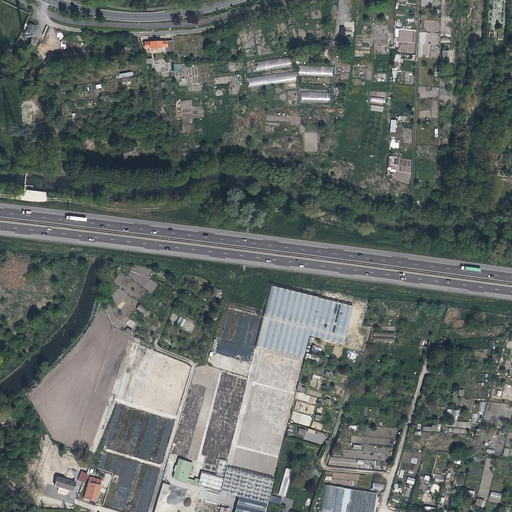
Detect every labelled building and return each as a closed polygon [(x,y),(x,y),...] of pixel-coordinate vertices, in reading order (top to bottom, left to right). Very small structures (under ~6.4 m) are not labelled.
[(32,34),(36,25),(30,22),(26,31),(32,34)] [(415,38),(416,30),(400,30),(399,42),(412,42),(412,38),(415,38)] [(426,33),(426,38),(430,38),(430,45),(439,45),(438,33),(426,33)] [(167,51),(173,51),(173,41),(144,42),(144,49),(149,48),(149,52),(155,52),(155,48),(167,48),(167,51)] [(183,46),(184,57),(197,56),(196,45),(183,46)] [(333,55),(304,54),(304,59),(321,60),(321,63),(333,63),(333,55)] [(290,57),(256,62),(257,67),(254,67),(255,71),(270,69),(270,68),(291,66),(290,57)] [(298,66),(298,75),(332,75),(332,66),(298,66)] [(249,87),(296,81),(295,72),(248,78),(249,87)] [(330,102),(330,92),(301,92),(301,102),(330,102)] [(135,147),(122,150),(124,159),(138,155),(135,147)] [(394,161),(394,156),(388,156),(389,167),(394,167),(394,165),(398,164),(398,161),(394,161)] [(256,346),(261,348),(303,358),(308,336),(343,344),(352,307),(318,298),(271,286),(264,313),(256,346)] [(217,289),(213,295),(220,299),(221,297),(219,295),(221,292),(217,289)] [(139,304),(137,308),(147,316),(150,312),(139,304)] [(256,346),(264,313),(229,304),(220,340),(255,349),(256,346)] [(130,319),(127,324),(132,328),(136,323),(130,319)] [(374,332),(374,341),(394,341),(394,333),(374,332)] [(314,345),(311,351),(319,355),(322,349),(314,345)] [(261,348),(243,420),(246,420),(285,430),(303,359),(303,358),(261,348)] [(427,364),(428,370),(428,375),(442,374),(442,364),(430,364),(427,364)] [(248,380),(246,379),(204,368),(203,372),(195,370),(173,456),(202,463),(199,479),(198,484),(220,490),(238,418),(248,380)] [(297,390),(305,392),(306,388),(301,387),(302,384),(298,383),(297,390)] [(97,468),(120,475),(111,507),(126,511),(147,511),(175,420),(117,403),(97,468)] [(267,503),(285,430),(246,420),(243,420),(238,418),(220,490),(220,491),(239,496),(267,503)] [(172,477),(193,484),(194,480),(187,478),(192,463),(179,459),(180,458),(178,457),(172,477)] [(329,465),(356,467),(357,459),(330,457),(329,465)] [(77,481),(83,484),(87,473),(82,471),(84,466),(81,464),(78,471),(80,472),(77,481)] [(286,468),(278,494),(285,496),(292,470),(286,468)] [(109,485),(111,476),(106,475),(103,483),(109,485)] [(101,480),(90,476),(83,498),(95,502),(101,480)] [(57,477),(54,486),(72,491),(75,482),(57,477)] [(417,479),(415,487),(422,489),(425,490),(426,490),(427,491),(429,482),(417,479)] [(328,511),(340,511),(344,488),(325,485),(321,511),(328,511)] [(373,511),(376,493),(344,488),(340,511),(373,511)] [(264,511),(267,503),(239,496),(234,511),(264,511)] [(279,505),(281,498),(272,496),(270,502),(279,505)]
